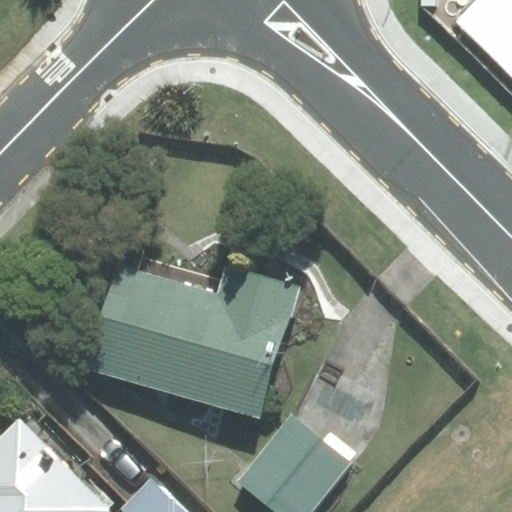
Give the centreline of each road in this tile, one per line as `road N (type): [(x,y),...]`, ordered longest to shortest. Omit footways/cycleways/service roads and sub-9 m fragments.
road 1 (residential): [(511,237),(270,0)]
road 2 (residential): [(0,155),(153,0)]
